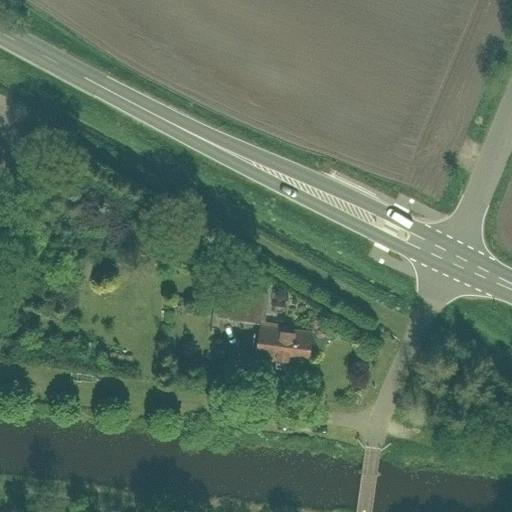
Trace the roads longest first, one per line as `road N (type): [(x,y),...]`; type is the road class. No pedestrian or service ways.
road 1 (tertiary): [(449,258),(0,31)]
road 2 (track): [(0,379),(376,423)]
road 3 (unclassified): [(449,258),(376,423),(365,511)]
road 4 (unclassified): [(511,104),(449,258)]
